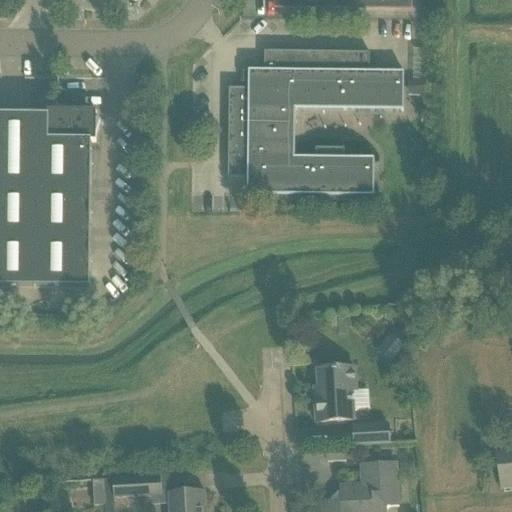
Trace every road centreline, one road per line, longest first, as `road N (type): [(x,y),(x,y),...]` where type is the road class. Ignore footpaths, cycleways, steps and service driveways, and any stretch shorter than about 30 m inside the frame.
road 1 (unclassified): [(0,42),(155,44),(179,33),(203,0)]
road 2 (residential): [(272,358),(279,511)]
